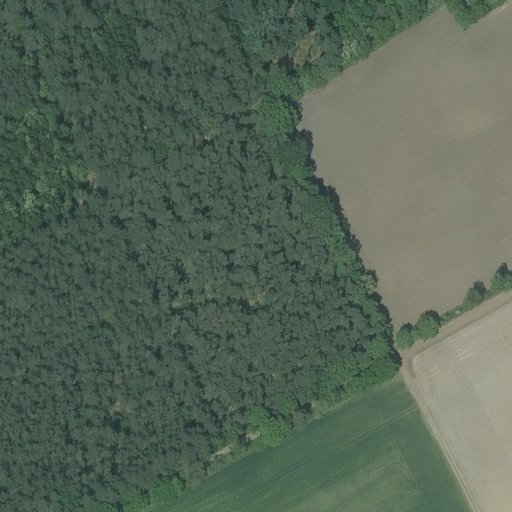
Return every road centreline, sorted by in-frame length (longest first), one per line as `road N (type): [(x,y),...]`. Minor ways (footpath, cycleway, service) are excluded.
road 1 (track): [(395,359),(113,511)]
road 2 (track): [(395,359),(473,511)]
road 3 (track): [(511,295),(395,359)]
